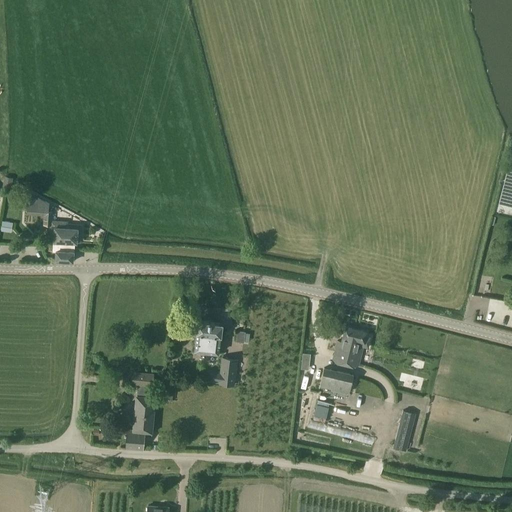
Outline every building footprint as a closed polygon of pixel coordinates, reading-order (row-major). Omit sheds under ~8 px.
[(28,197),(27,201),(27,212),(44,213),(44,211),(48,211),(48,206),(48,204),(46,202),(45,203),(39,202),(41,199),(32,194),(30,197),(28,197)] [(48,211),(44,211),(44,213),(43,225),(53,225),(53,211),(48,211)] [(2,221),(0,230),(11,232),(13,222),(2,221)] [(72,262),(73,243),(76,243),(77,229),(54,228),(53,251),(56,251),(55,261),(72,262)] [(192,322),(191,329),(196,330),(195,332),(196,332),(194,350),(218,353),(220,335),(221,335),(222,323),(197,320),(197,322),(192,322)] [(366,332),(345,326),(341,342),(337,341),(333,359),(358,365),(363,346),(367,348),(369,343),(370,337),(365,336),(366,332)] [(251,331),(235,330),(234,340),(250,341),(251,331)] [(312,369),(313,352),(304,352),(303,368),(312,369)] [(220,372),(218,383),(232,385),(233,385),(236,367),(221,365),(220,371),(220,372)] [(323,368),(319,386),(349,393),(353,375),(323,368)] [(138,384),(152,386),(153,386),(154,373),(132,370),(130,384),(138,384)] [(164,382),(162,400),(172,401),(174,383),(164,382)] [(316,415),(329,416),(332,395),(318,394),(316,415)] [(151,437),(155,398),(136,396),(133,430),(128,430),(127,430),(125,448),(143,450),(144,437),(151,437)]
